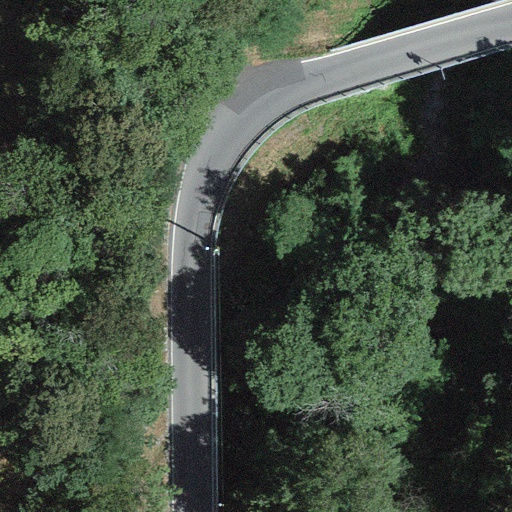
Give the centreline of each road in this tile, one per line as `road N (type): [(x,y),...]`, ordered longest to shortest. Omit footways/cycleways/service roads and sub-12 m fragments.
road 1 (residential): [(192,511),(191,240),(203,172),(243,113),(315,79)]
road 2 (residential): [(511,23),(315,79)]
